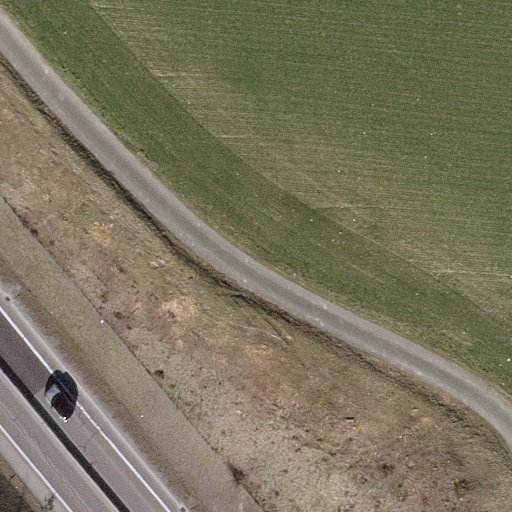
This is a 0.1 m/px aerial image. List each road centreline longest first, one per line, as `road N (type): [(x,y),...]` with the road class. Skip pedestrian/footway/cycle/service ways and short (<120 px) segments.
road 1 (track): [(0,26),(83,124),(223,256),(445,374),(511,423)]
road 2 (trunk): [(258,511),(0,194)]
road 3 (trunk): [(147,511),(0,336)]
road 4 (trunk): [(0,391),(98,511)]
